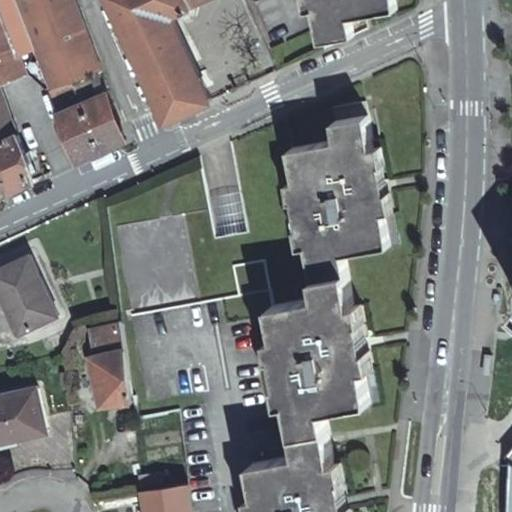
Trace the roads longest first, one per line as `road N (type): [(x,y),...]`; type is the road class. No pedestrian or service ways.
road 1 (residential): [(0,219),(469,10)]
road 2 (secondary): [(438,483),(457,347),(469,10)]
